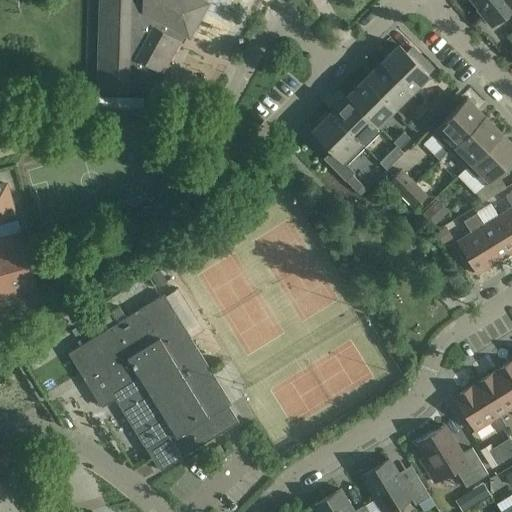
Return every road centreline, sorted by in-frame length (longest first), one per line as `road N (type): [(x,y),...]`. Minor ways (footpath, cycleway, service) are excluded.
road 1 (residential): [(255,511),(293,474),(419,398),(448,338),(511,298)]
road 2 (residential): [(328,74),(301,30),(284,21),(270,25),(215,123),(219,144),(234,153)]
road 3 (residential): [(511,91),(420,0)]
road 4 (residential): [(234,153),(249,152),(328,74)]
